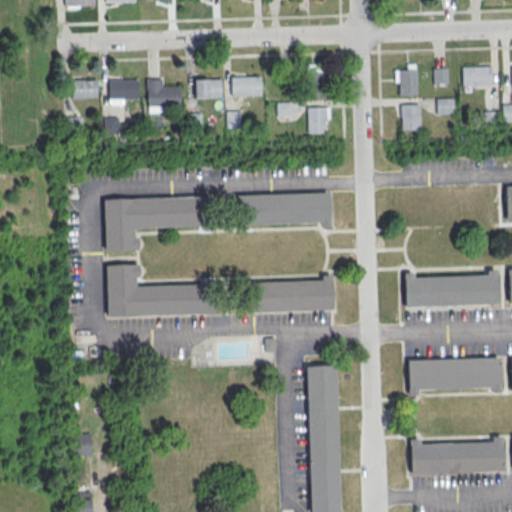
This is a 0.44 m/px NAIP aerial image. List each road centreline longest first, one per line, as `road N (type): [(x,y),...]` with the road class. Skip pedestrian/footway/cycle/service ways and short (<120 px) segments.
road 1 (residential): [(361,180),(88,188),(91,329),(365,331)]
road 2 (residential): [(357,0),(371,511)]
road 3 (residential): [(371,498),(511,492),(361,177)]
road 4 (residential): [(511,27),(55,42)]
road 5 (residential): [(283,326),(289,500)]
road 6 (residential): [(365,331),(511,325)]
